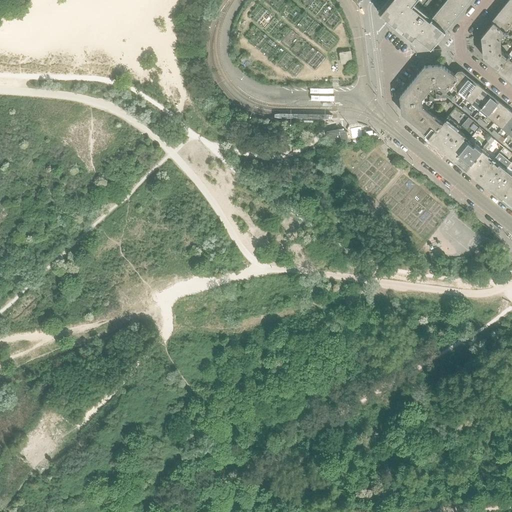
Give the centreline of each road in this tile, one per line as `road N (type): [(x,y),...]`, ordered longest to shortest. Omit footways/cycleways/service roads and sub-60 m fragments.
road 1 (residential): [(511,226),(389,126),(388,43)]
road 2 (unknown): [(163,306),(162,338),(239,488),(240,511)]
road 3 (unknown): [(0,381),(167,305)]
road 4 (residential): [(488,0),(459,43),(511,95)]
